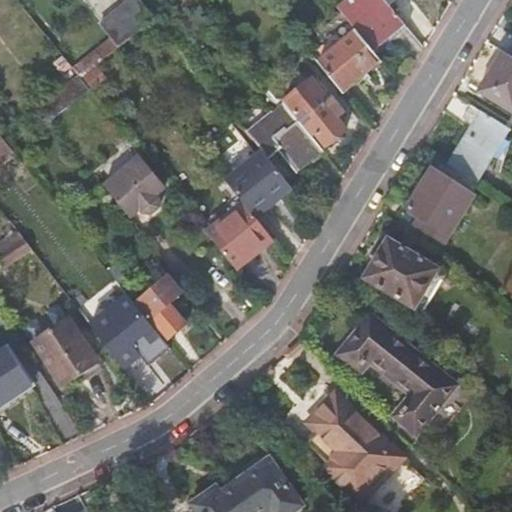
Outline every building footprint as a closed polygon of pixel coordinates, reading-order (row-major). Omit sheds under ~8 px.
[(140,0),(129,0),(99,24),(110,37),(118,48),(155,18),(140,0)] [(404,22),(386,0),(352,0),(340,11),(357,33),(372,50),(404,22)] [(389,0),(403,17),(423,0),(389,0)] [(319,64),(343,94),(382,62),(372,50),(357,33),(319,64)] [(72,68),(77,73),(81,78),(118,48),(110,37),(72,68)] [(511,58),(504,54),(501,52),(476,91),(511,114),(511,58)] [(312,78),(284,101),(288,106),(313,137),(317,133),(327,146),(347,130),(334,113),(342,107),(333,96),(329,99),(312,78)] [(261,148),(270,160),(279,152),(296,172),(323,149),(313,137),(288,106),(276,115),(273,111),(247,131),(253,138),(261,148)] [(476,183),(509,131),(468,106),(461,118),(470,124),(446,164),(476,183)] [(0,159),(11,151),(0,136),(0,159)] [(224,179),(243,201),(255,217),(269,206),(279,197),(292,186),(270,160),(261,148),(224,179)] [(138,158),(104,186),(129,217),(140,209),(142,212),(151,214),(159,207),(160,200),(156,195),(164,189),(138,158)] [(446,164),(437,159),(406,210),(420,219),(431,225),(427,233),(445,244),(473,198),(468,195),(476,183),(446,164)] [(243,201),(206,232),(236,269),(259,250),(256,247),(270,235),(255,217),(243,201)] [(64,219),(47,233),(74,266),(91,252),(64,219)] [(137,243),(145,236),(134,223),(126,230),(137,243)] [(387,241),(363,279),(414,310),(437,271),(387,241)] [(115,256),(104,265),(120,284),(131,275),(115,256)] [(169,274),(137,301),(169,339),(188,324),(171,303),(184,292),(169,274)] [(416,433),(421,457),(478,388),(437,354),(429,365),(369,317),(338,356),(359,374),(369,362),(412,395),(395,417),(416,433)] [(69,319),(33,343),(63,387),(98,363),(69,319)] [(0,406),(33,385),(16,360),(20,357),(18,354),(14,357),(8,348),(0,353),(0,406)] [(328,422),(318,432),(307,442),(327,462),(322,468),(360,505),(403,459),(335,394),(318,412),(328,422)] [(308,423),(318,432),(328,422),(318,412),(308,423)] [(214,489),(188,507),(191,511),(294,511),(300,508),(267,461),(218,496),(214,489)]
